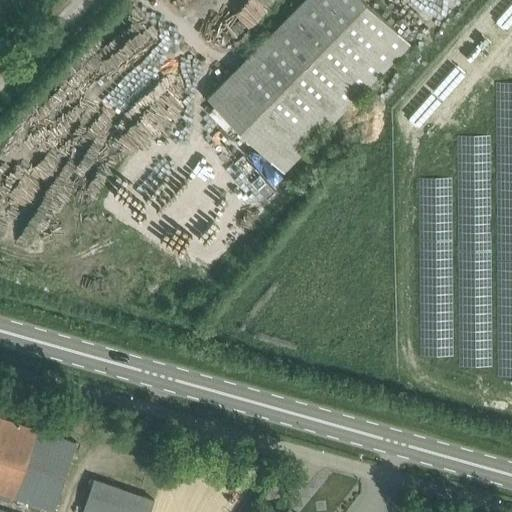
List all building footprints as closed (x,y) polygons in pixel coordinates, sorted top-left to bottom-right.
[(283,172),(411,43),(366,0),(301,0),(206,96),(283,172)] [(511,0),(496,19),(501,23),(511,10),(511,0)] [(511,12),(502,24),(507,29),(511,22),(511,12)] [(474,47),(465,57),(470,61),(478,51),(474,47)] [(454,64),(432,89),(437,94),(459,69),(454,64)] [(460,70),(438,95),(443,99),(465,74),(460,70)] [(430,91),(408,116),(413,121),(435,96),(430,91)] [(436,97),(414,122),(419,126),(441,101),(436,97)] [(226,192),(191,158),(191,159),(181,149),(193,137),(179,124),(157,147),(170,161),(171,160),(180,169),(163,187),(197,221),(226,192)] [(258,197),(249,206),(256,212),(265,203),(258,197)] [(0,492),(53,510),(70,461),(76,442),(0,416),(0,492)] [(149,511),(154,500),(93,479),(81,511),(149,511)]
